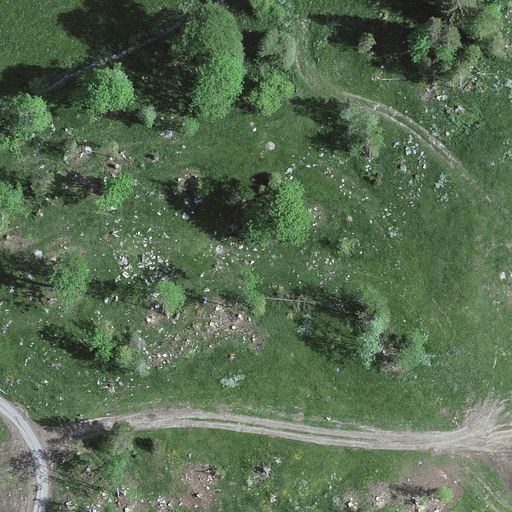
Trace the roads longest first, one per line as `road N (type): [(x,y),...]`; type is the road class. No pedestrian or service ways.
road 1 (track): [(33,443),(115,423),(237,421),(386,443),(462,435),(511,413)]
road 2 (unclassified): [(0,404),(40,461),(38,511)]
